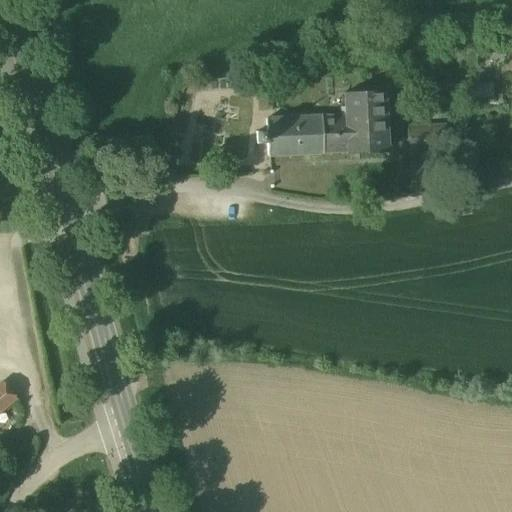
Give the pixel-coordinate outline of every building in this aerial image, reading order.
[(380,66),(338,68),(340,95),(345,95),(345,94),(381,93),(380,66)] [(381,93),(345,94),(345,95),(346,108),(347,152),(385,151),(382,93),(381,93)] [(342,116),(265,119),(265,132),(256,132),(256,144),(266,144),(267,156),(347,152),(346,108),(341,108),(342,116)] [(445,126),(407,128),(408,154),(446,152),(445,126)] [(2,382),(0,383),(0,412),(16,399),(2,382)]
